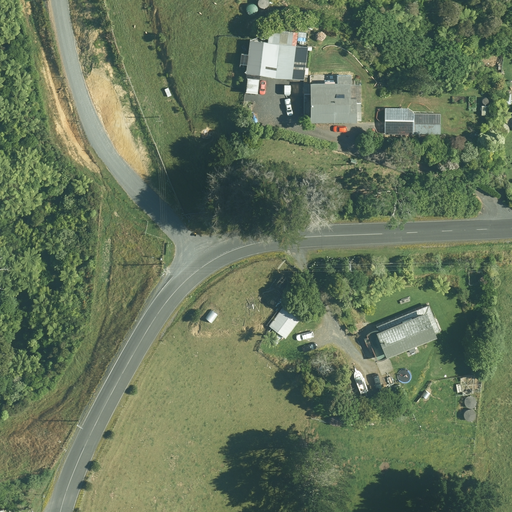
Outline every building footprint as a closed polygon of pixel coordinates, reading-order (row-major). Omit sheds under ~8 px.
[(298,33),(269,30),(268,42),(263,42),(260,75),(294,79),(298,33)] [(256,75),(258,57),(248,56),(246,74),(256,75)] [(352,74),(338,74),(338,84),(311,84),(311,121),(362,122),(362,83),(352,83),(352,74)] [(260,79),(248,78),(247,93),(259,94),(260,79)] [(257,323),(255,308),(248,308),(250,324),(257,323)] [(299,321),(282,309),(270,326),(287,338),(299,321)] [(438,335),(426,309),(364,337),(376,363),(438,335)]
